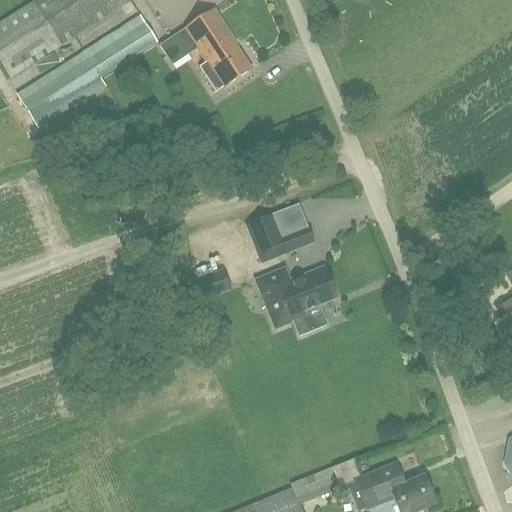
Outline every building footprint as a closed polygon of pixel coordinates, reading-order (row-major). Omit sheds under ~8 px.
[(46,0),(0,30),(0,68),(9,83),(131,4),(128,0),(46,0)] [(209,67),(235,48),(237,47),(216,14),(161,49),(173,68),(198,52),(206,64),(208,68),(209,67)] [(108,88),(104,82),(159,46),(142,20),(20,99),(41,132),(108,88)] [(208,68),(206,64),(199,69),(215,94),(224,89),(225,90),(252,73),(235,48),(209,67),(208,68)] [(262,266),(297,253),(314,246),(308,230),(284,240),(275,218),(247,229),(262,266)] [(292,320),(337,302),(324,271),(290,285),(285,273),(257,284),(277,331),(294,324),(292,320)] [(196,283),(202,298),(228,288),(222,272),(196,283)] [(511,336),(511,300),(504,305),(511,317),(497,325),(495,326),(503,341),(511,336)] [(425,480),(405,488),(397,468),(355,484),(366,511),(393,501),(397,511),(425,511),(436,508),(425,480)] [(340,490),(338,486),(332,471),(291,488),(293,493),(246,511),(300,511),(299,507),(340,490)]
